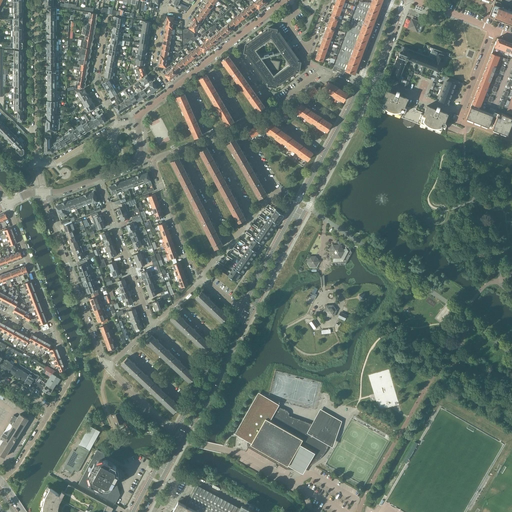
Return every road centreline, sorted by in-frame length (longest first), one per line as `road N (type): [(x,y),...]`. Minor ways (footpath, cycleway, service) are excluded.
road 1 (tertiary): [(301,215),(363,101),(402,0)]
road 2 (residential): [(106,367),(43,193)]
road 3 (residential): [(36,164),(34,0)]
road 4 (residential): [(152,325),(96,178)]
road 5 (residential): [(200,278),(154,163),(180,149)]
road 6 (tertiary): [(358,87),(294,211)]
road 7 (tertiary): [(183,437),(247,318)]
road 8 (tertiary): [(238,313),(175,432)]
